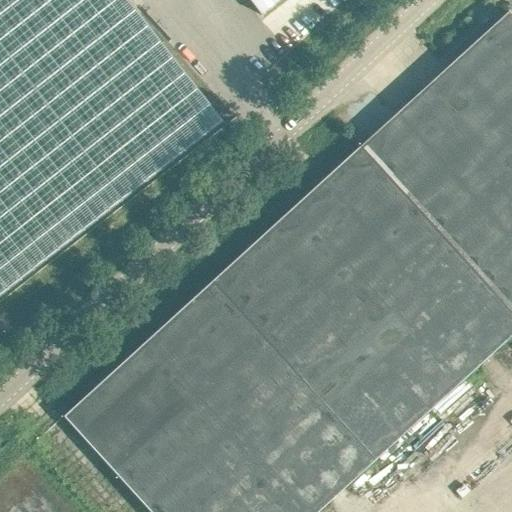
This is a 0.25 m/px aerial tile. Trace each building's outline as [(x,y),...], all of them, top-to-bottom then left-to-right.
[(0,0),(0,296),(223,122),(126,0),(0,0)] [(249,0),(261,14),(279,0),(249,0)] [(502,18),(496,12),(451,54),(456,59),(359,147),(511,316),(511,17),(508,13),(502,18)] [(270,28),(285,47),(294,40),(279,21),(270,28)] [(148,511),(317,511),(511,335),(511,316),(359,147),(63,417),(148,511)]
